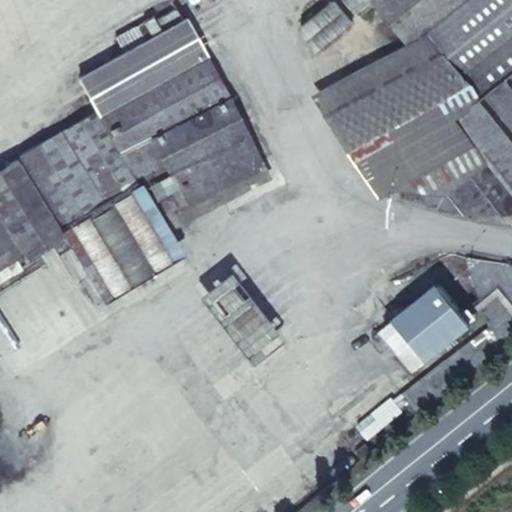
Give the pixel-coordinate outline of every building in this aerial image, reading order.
[(370,0),(325,0),(327,3),(297,28),(316,52),(351,24),(332,0),(342,0),(353,14),(370,0)] [(370,0),(406,44),(423,33),(424,33),(464,0),(370,0)] [(511,0),(464,0),(424,33),(434,44),(480,97),(511,71),(511,0)] [(406,44),(311,95),(323,112),(434,44),(423,33),(406,44)] [(194,35),(188,38),(264,180),(270,177),(194,35)] [(188,38),(86,96),(104,128),(144,199),(166,232),(264,180),(188,38)] [(444,196),(484,169),(450,122),(480,97),(434,44),(323,112),(378,198),(393,190),(444,196)] [(450,122),(484,169),(511,206),(511,71),(480,97),(450,122)] [(144,199),(104,128),(23,174),(68,247),(144,199)] [(506,221),(511,216),(511,206),(484,169),(444,196),(456,223),(506,221)] [(68,247),(23,174),(0,189),(0,289),(30,271),(35,279),(72,254),(68,247)] [(280,195),(270,177),(264,180),(166,232),(177,249),(280,195)] [(144,199),(68,247),(72,254),(112,320),(192,271),(177,249),(166,232),(144,199)] [(461,393),(511,352),(511,272),(465,267),(491,336),(401,406),(418,427),(461,393)] [(230,279),(199,303),(252,372),(283,347),(230,279)] [(394,331),(382,341),(414,380),(470,334),(438,295),(404,322),(394,331)] [(399,316),(389,324),(394,331),(404,322),(399,316)] [(357,427),(368,439),(399,408),(388,397),(357,427)]
